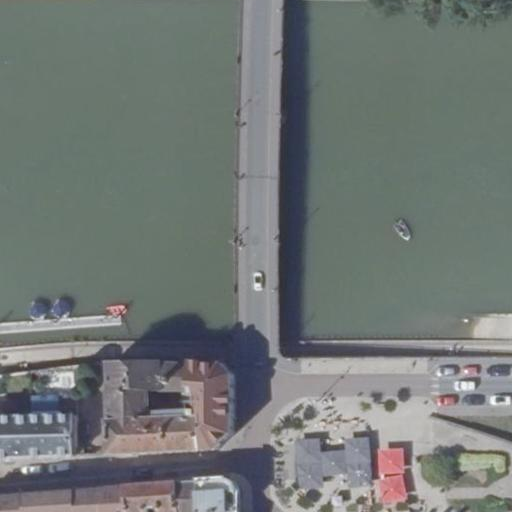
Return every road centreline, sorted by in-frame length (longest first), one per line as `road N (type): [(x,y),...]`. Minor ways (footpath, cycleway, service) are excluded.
road 1 (residential): [(252,384),(263,0)]
road 2 (residential): [(511,389),(252,384)]
road 3 (residential): [(255,458),(0,483)]
